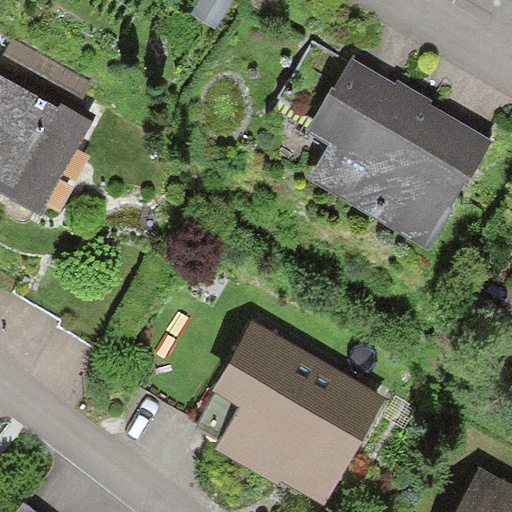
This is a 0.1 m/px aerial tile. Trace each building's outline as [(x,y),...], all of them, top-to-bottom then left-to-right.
[(217,0),(192,0),(185,13),(205,24),(218,0),(217,0)] [(307,178),(413,236),(468,136),(343,67),(307,133),(326,144),(307,178)] [(0,91),(0,194),(25,209),(70,132),(0,91)] [(243,329),(185,433),(302,499),(361,394),(243,329)] [(511,511),(511,507),(462,482),(446,511),(511,511)]
